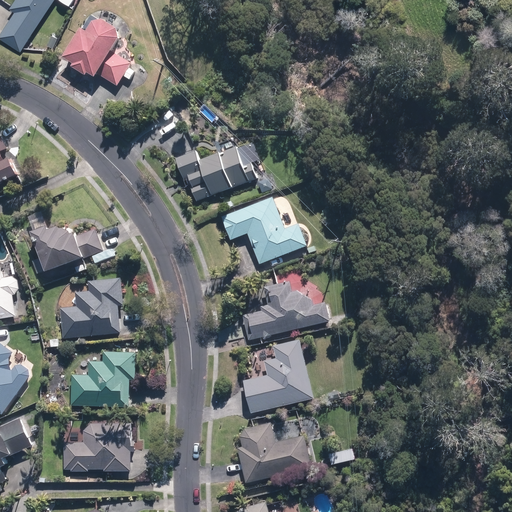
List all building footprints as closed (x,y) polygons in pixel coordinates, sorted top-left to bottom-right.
[(0,38),(20,51),(53,0),(13,0),(9,7),(15,10),(0,32),(0,38)] [(123,75),(128,67),(130,63),(110,51),(118,37),(116,27),(101,18),(92,21),(86,30),(80,27),(61,57),(72,63),(71,66),(85,74),(87,72),(94,76),(96,73),(117,86),(123,75)] [(53,48),(58,37),(51,34),(47,44),(53,48)] [(128,67),(123,75),(129,79),(134,71),(128,67)] [(11,148),(1,128),(0,127),(0,183),(25,172),(17,157),(22,154),(17,145),(11,148)] [(233,138),(180,158),(187,179),(192,177),(195,185),(193,185),(199,201),(266,178),(260,160),(265,159),(259,140),(241,146),(241,145),(236,146),(233,138)] [(289,227),(276,196),(225,216),(234,239),(251,233),(263,263),(310,245),(301,222),(289,227)] [(37,238),(41,237),(54,270),(107,250),(99,227),(87,231),(83,218),(56,228),(55,224),(51,214),(31,221),(37,238)] [(50,272),(44,256),(32,260),(39,276),(50,272)] [(0,319),(18,317),(15,295),(21,294),(18,275),(7,277),(5,267),(0,267),(0,319)] [(286,272),(289,280),(266,287),(271,303),(264,305),(265,309),(245,315),(252,339),(333,319),(328,300),(315,304),(310,289),(300,293),(297,281),(304,279),(300,268),(286,272)] [(95,285),(92,291),(79,291),(79,306),(65,306),(65,337),(118,332),(119,338),(135,336),(133,310),(123,311),(123,304),(127,304),(125,278),(101,278),(101,284),(95,285)] [(279,356),(267,359),(270,373),(248,379),(256,413),(319,397),(305,338),(277,345),(279,356)] [(16,352),(0,339),(0,409),(5,414),(36,372),(21,361),(15,369),(16,352)] [(139,379),(139,351),(108,350),(107,360),(92,360),(92,374),(76,373),(75,404),(133,406),(134,379),(139,379)] [(252,426),(241,429),(245,446),(241,447),(250,482),(315,466),(307,435),(304,436),(302,428),(279,434),(276,420),(272,421),(269,412),(249,417),(252,426)] [(37,444),(25,417),(0,428),(2,431),(0,432),(0,475),(0,476),(7,472),(5,466),(13,462),(10,456),(37,444)] [(68,441),(67,468),(75,469),(75,470),(92,470),(92,468),(107,468),(107,470),(135,471),(137,423),(89,421),(88,442),(76,441),(68,441)] [(272,508),(269,501),(249,506),(250,511),(305,511),(302,511),(281,511),(281,506),(272,508)]
